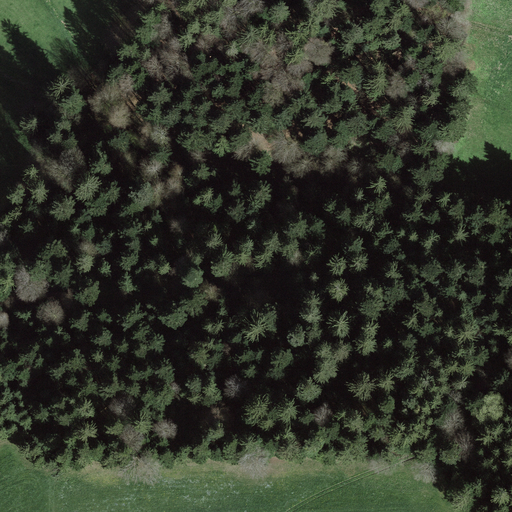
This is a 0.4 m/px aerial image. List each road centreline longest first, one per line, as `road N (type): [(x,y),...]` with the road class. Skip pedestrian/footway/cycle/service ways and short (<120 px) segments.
road 1 (track): [(0,297),(144,290),(511,249)]
road 2 (track): [(325,158),(230,154),(151,131),(117,101),(49,0)]
road 3 (track): [(511,408),(285,511)]
road 4 (track): [(392,0),(511,31)]
